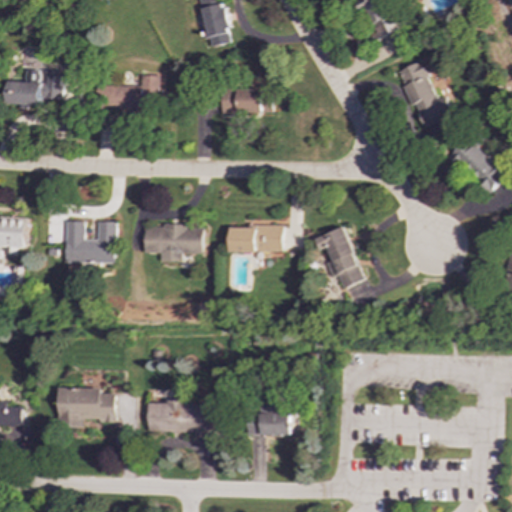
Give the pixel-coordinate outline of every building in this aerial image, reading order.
[(199,0),(206,28),(202,29),(205,39),(209,38),(211,48),(231,44),(227,28),(231,28),(226,6),(222,7),(220,0),(199,0)] [(357,0),(375,42),(389,35),(393,44),(402,41),(384,0),(357,0)] [(399,71),(424,128),(455,115),(447,96),(439,100),(427,73),(434,70),(429,58),(399,71)] [(61,100),(63,71),(44,70),(44,72),(19,71),(18,81),(6,81),(5,104),(40,106),(40,99),(61,100)] [(140,86),(104,86),(104,110),(157,110),(158,75),(140,75),(140,86)] [(272,113),(272,89),(222,89),(222,113),(272,113)] [(451,157),(492,193),(510,173),(478,144),(470,153),(461,145),(451,157)] [(0,246),(8,247),(7,255),(18,255),(19,248),(28,249),(29,220),(0,218),(0,246)] [(118,222),(99,222),(99,241),(86,240),(86,221),(67,221),(67,263),(118,263),(118,222)] [(146,254),(163,254),(163,261),(184,262),(184,254),(204,254),(205,228),(190,228),(190,224),(164,224),(164,228),(147,227),(146,254)] [(284,226),(231,226),(231,252),(284,252),(284,226)] [(367,280),(345,227),(318,238),(334,279),(340,276),(345,289),(367,280)] [(120,394),(105,394),(105,389),(62,388),(62,418),(69,418),(69,427),(86,428),(86,420),(120,421),(120,394)] [(216,432),(216,405),(189,405),(189,400),(169,400),(169,404),(151,403),(151,432),(216,432)] [(293,435),(293,414),(280,413),(280,407),(270,407),(269,415),(249,414),(249,435),(293,435)]
